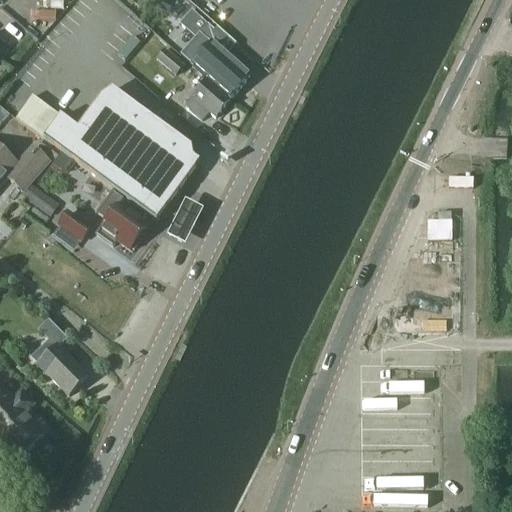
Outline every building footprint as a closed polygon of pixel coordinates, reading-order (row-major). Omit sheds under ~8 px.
[(180,1),(164,20),(183,38),(180,40),(191,49),(210,63),(201,75),(232,99),(246,82),(241,78),(245,74),(219,52),(227,43),(230,40),(217,28),(214,31),(180,1)] [(165,51),(156,61),(175,78),(184,68),(165,51)] [(216,120),(231,101),(206,81),(185,108),(203,122),(209,114),(216,120)] [(115,192),(156,223),(159,225),(200,164),(193,159),(192,150),(112,92),(101,100),(78,131),(33,98),(17,121),(115,192)] [(43,144),(38,151),(54,163),(60,156),(43,144)] [(0,188),(7,180),(23,194),(49,164),(34,150),(19,167),(0,150),(0,188)] [(151,230),(156,223),(115,192),(100,212),(101,216),(108,222),(97,237),(114,250),(118,244),(133,255),(151,230)] [(185,202),(167,238),(186,247),(203,211),(185,202)] [(82,242),(91,230),(70,215),(61,227),(82,242)] [(71,398),(89,380),(59,351),(69,341),(50,322),(39,333),(50,343),(32,360),(71,398)] [(15,401),(0,386),(0,442),(20,462),(44,438),(32,426),(37,422),(27,412),(33,406),(21,395),(15,401)]
